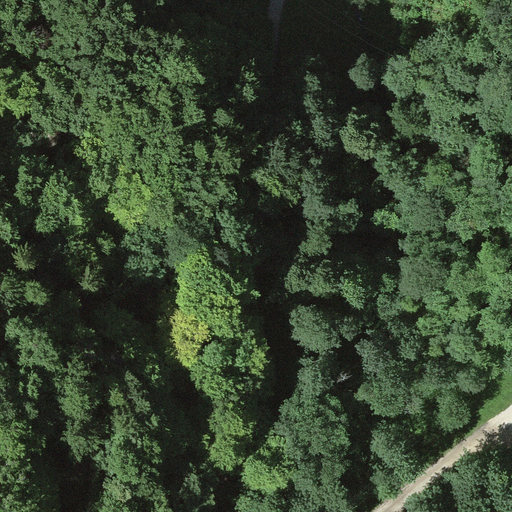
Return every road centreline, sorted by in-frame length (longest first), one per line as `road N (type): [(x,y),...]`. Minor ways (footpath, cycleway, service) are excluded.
road 1 (track): [(274,0),(266,203),(248,362),(256,420),(293,511)]
road 2 (track): [(0,102),(63,151),(107,215),(153,301),(233,511)]
road 3 (track): [(391,511),(511,411)]
